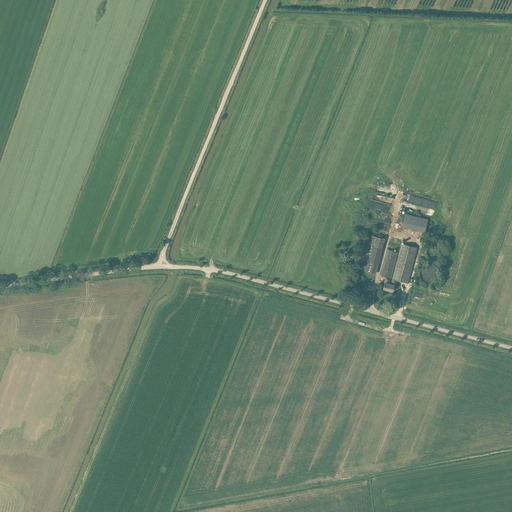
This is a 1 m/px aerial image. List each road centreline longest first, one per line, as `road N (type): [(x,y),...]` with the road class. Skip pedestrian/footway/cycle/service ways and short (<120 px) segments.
road 1 (unclassified): [(0,286),(160,265),(207,269),(511,348)]
road 2 (track): [(160,265),(266,0)]
